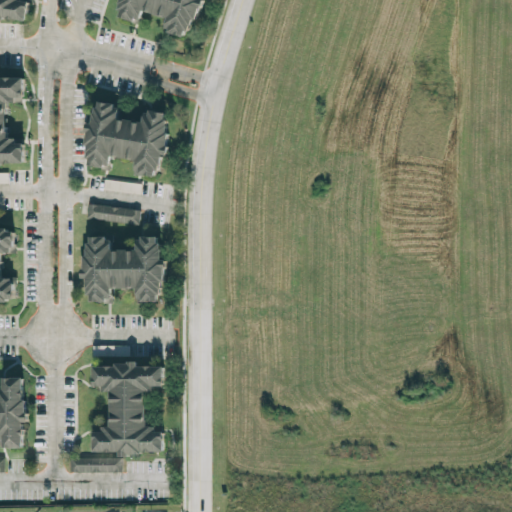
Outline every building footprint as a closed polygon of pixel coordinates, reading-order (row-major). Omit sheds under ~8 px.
[(0,0),(0,16),(29,19),(30,0),(0,0)] [(190,37),(198,0),(120,0),(117,18),(140,23),(143,11),(167,16),(164,32),(190,37)] [(0,75),(0,164),(26,165),(26,139),(10,139),(10,101),(26,102),(26,76),(0,75)] [(166,176),(170,111),(147,110),(147,119),(121,118),(122,103),(94,101),(90,166),(112,168),(112,157),(137,159),(136,174),(166,176)] [(103,190),(140,194),(141,183),(104,179),(103,190)] [(140,210),(88,203),(86,218),(138,225),(140,210)] [(15,231),(9,231),(8,228),(3,228),(3,227),(0,227),(0,303),(3,303),(3,302),(9,302),(9,299),(16,299),(16,286),(17,286),(17,276),(9,276),(9,278),(3,278),(2,252),(8,252),(16,252),(16,242),(15,242),(15,231)] [(89,236),(88,301),(114,302),(114,289),(138,289),(137,302),(164,302),(166,236),(140,236),(140,249),(113,249),(114,236),(89,236)] [(95,346),(95,356),(129,355),(129,345),(95,346)] [(95,454),(166,454),(167,432),(158,432),(158,427),(149,427),(150,390),(166,390),(166,365),(97,365),(97,390),(114,390),(113,428),(96,428),(95,454)] [(0,445),(5,445),(5,448),(25,448),(25,423),(29,422),(30,413),(28,413),(28,400),(25,400),(24,378),(5,378),(5,386),(0,386),(0,445)] [(121,458),(70,457),(70,471),(121,472),(121,458)]
